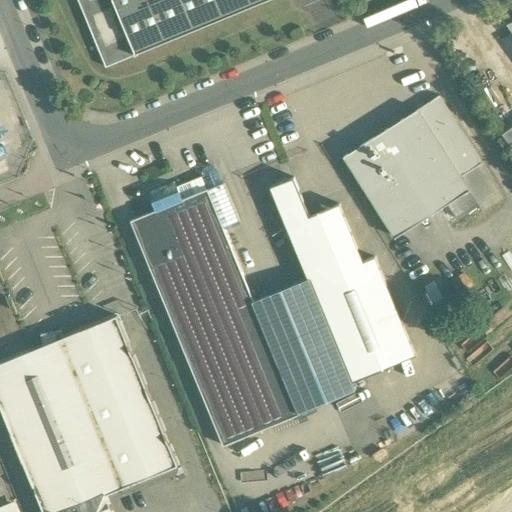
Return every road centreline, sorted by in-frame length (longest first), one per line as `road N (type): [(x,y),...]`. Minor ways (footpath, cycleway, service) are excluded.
road 1 (residential): [(73,158),(453,0)]
road 2 (residential): [(9,0),(73,158)]
